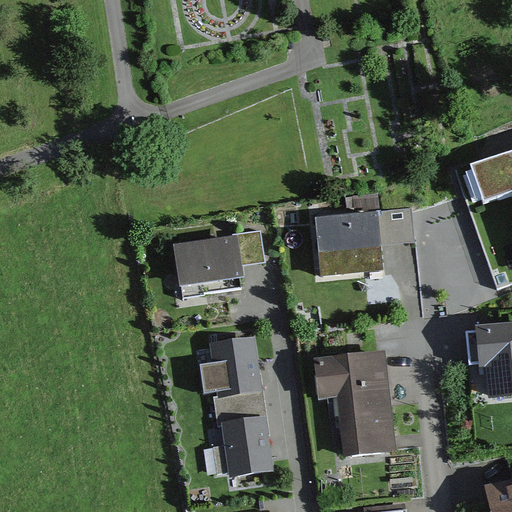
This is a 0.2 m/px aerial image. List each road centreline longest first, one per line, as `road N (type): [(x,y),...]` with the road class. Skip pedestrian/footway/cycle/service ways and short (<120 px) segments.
road 1 (residential): [(305,511),(278,317)]
road 2 (residential): [(423,336),(441,511)]
